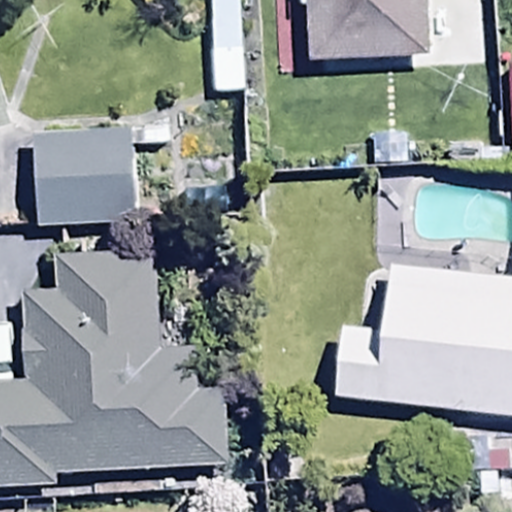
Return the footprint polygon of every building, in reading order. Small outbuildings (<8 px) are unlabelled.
[(239,0),(208,0),(214,100),(245,98),(239,0)] [(311,0),(315,70),(430,65),(427,0),(311,0)] [(0,136),(13,132),(0,96),(0,136)] [(136,141),(34,144),(36,236),(139,234),(136,141)] [(0,500),(61,498),(60,481),(230,474),(227,398),(199,399),(197,355),(166,356),(162,263),(62,267),(63,303),(26,305),(29,391),(0,392),(0,500)] [(335,411),(511,427),(511,286),(397,275),(391,340),(343,335),(335,411)] [(511,511),(511,479),(497,480),(498,511),(511,511)]
